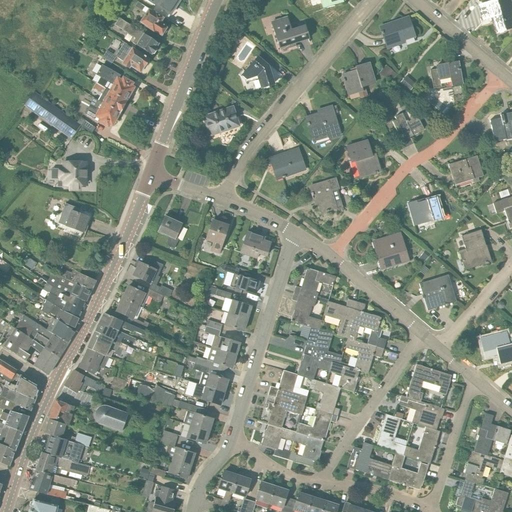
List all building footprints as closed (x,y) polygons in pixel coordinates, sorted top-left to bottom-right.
[(146,0),(153,5),(171,15),(180,0),(146,0)] [(511,5),(510,0),(496,0),(480,5),(483,19),(492,17),(497,32),(511,28),(511,5)] [(138,2),(135,7),(142,11),(145,7),(138,2)] [(149,9),(139,23),(146,27),(146,28),(153,32),(152,32),(154,34),(155,33),(162,37),(164,34),(165,34),(167,31),(166,30),(168,27),(162,22),(164,19),(149,9)] [(409,16),(378,26),(381,32),(386,48),(416,37),(409,16)] [(287,18),(271,23),(281,51),(296,47),(295,43),(309,39),(303,22),(297,24),(298,29),(292,31),(287,18)] [(119,19),(115,25),(135,39),(132,43),(151,55),(152,54),(154,54),(156,50),(155,49),(159,44),(144,34),(127,23),(127,24),(119,19)] [(117,57),(116,58),(123,62),(122,64),(130,69),(131,67),(140,73),(144,67),(146,67),(149,63),(148,60),(149,60),(131,48),(124,44),(120,51),(117,57)] [(107,50),(103,56),(113,63),(116,58),(117,57),(107,50)] [(258,57),(245,72),(252,79),(258,77),(261,88),(274,84),(268,66),(258,57)] [(438,70),(430,71),(433,88),(441,87),(452,85),(452,86),(463,84),(459,65),(460,65),(459,61),(437,65),(438,70)] [(356,71),(342,76),(348,96),(363,92),(362,88),(375,84),(369,64),(355,68),(356,71)] [(102,65),(96,75),(100,78),(97,83),(96,83),(101,86),(105,89),(126,101),(127,100),(129,100),(131,96),(130,95),(134,88),(133,86),(132,85),(133,82),(123,76),(121,79),(119,78),(120,76),(102,65)] [(401,80),(410,88),(415,82),(407,74),(401,80)] [(96,83),(93,88),(98,92),(101,86),(96,83)] [(105,89),(98,101),(119,113),(120,112),(122,112),(124,108),(123,106),(126,101),(105,89)] [(34,92),(24,105),(31,110),(71,139),(82,125),(34,92)] [(93,98),(85,114),(108,127),(109,124),(111,125),(113,125),(116,119),(118,119),(120,115),(119,114),(119,113),(98,101),(93,98)] [(322,113),(306,117),(312,138),(327,134),(329,140),(341,136),(331,106),(321,110),(322,113)] [(232,108),(204,117),(210,135),(238,126),(232,108)] [(399,135),(392,138),(397,147),(400,150),(414,144),(410,137),(419,132),(418,129),(422,127),(416,114),(409,118),(411,120),(408,121),(408,120),(406,121),(402,113),(395,117),(396,120),(392,122),(399,135)] [(501,118),(490,120),(495,142),(511,138),(511,114),(509,115),(509,113),(500,115),(501,118)] [(367,140),(345,146),(350,164),(356,162),(360,177),(374,173),(374,174),(377,173),(377,172),(380,171),(375,154),(372,155),(367,140)] [(276,164),(272,166),(277,180),(305,170),(298,149),(273,158),(276,164)] [(477,156),(448,165),(454,183),(455,185),(456,189),(479,182),(478,178),(483,176),(477,156)] [(54,160),(54,186),(69,186),(69,189),(79,188),(79,185),(86,184),(86,177),(88,177),(88,173),(86,173),(85,164),(84,164),(83,161),(54,160)] [(511,174),(505,169),(500,176),(511,185),(511,184),(511,174)] [(336,178),(310,187),(312,193),(311,193),(312,199),(317,198),(321,213),(337,209),(337,211),(344,209),(338,190),(339,189),(336,178)] [(511,196),(492,203),(496,213),(504,210),(510,228),(511,227),(511,196)] [(416,201),(407,203),(414,226),(442,218),(436,197),(417,203),(416,201)] [(60,217),(57,224),(65,227),(85,235),(93,214),(65,203),(60,217)] [(166,217),(159,232),(169,237),(167,240),(167,241),(167,242),(167,243),(168,244),(169,245),(168,246),(174,249),(177,243),(179,240),(175,239),(182,225),(174,221),(175,218),(170,215),(168,219),(166,217)] [(213,221),(206,241),(213,243),(210,252),(218,254),(228,226),(213,221)] [(481,230),(461,237),(471,268),(484,264),(484,265),(488,263),(491,262),(481,230)] [(244,242),(240,254),(257,260),(259,254),(266,257),(270,244),(264,241),(265,238),(253,234),(252,234),(251,234),(250,234),(249,234),(248,234),(247,235),(246,235),(245,236),(244,236),(244,237),(243,237),(243,238),(242,239),(242,240),(244,242)] [(400,234),(373,242),(381,269),(408,261),(400,234)] [(425,251),(421,256),(426,260),(430,255),(425,251)] [(137,269),(134,276),(151,284),(154,276),(157,277),(163,265),(150,259),(147,266),(138,262),(135,268),(137,269)] [(225,265),(223,271),(234,274),(230,287),(254,295),(258,282),(238,275),(239,269),(225,265)] [(424,267),(420,272),(424,276),(428,270),(424,267)] [(295,287),(293,293),(316,300),(318,293),(316,293),(319,282),(332,286),(335,277),(306,268),(301,288),(295,287)] [(62,270),(59,276),(91,290),(96,281),(88,278),(79,273),(73,270),(72,273),(62,270)] [(53,273),(46,283),(47,283),(52,287),(56,288),(60,290),(70,295),(86,302),(91,290),(59,276),(53,273)] [(448,275),(421,283),(426,298),(430,310),(439,307),(456,302),(448,275)] [(47,283),(43,290),(49,293),(56,297),(61,299),(61,300),(82,310),(86,302),(70,295),(60,290),(56,288),(52,287),(47,283)] [(151,284),(149,289),(162,296),(166,288),(161,286),(160,288),(151,284)] [(123,292),(121,298),(140,307),(143,309),(149,297),(146,295),(129,287),(125,293),(123,292)] [(146,295),(149,297),(155,300),(154,301),(158,304),(162,296),(149,289),(146,295)] [(217,290),(216,296),(230,300),(231,294),(217,290)] [(49,293),(46,300),(62,309),(61,311),(78,319),(82,310),(61,300),(61,299),(56,297),(49,293)] [(297,302),(291,322),(293,323),(319,330),(322,321),(308,317),(311,306),(314,307),(316,300),(293,293),(291,300),(297,302)] [(120,305),(117,312),(134,320),(140,307),(121,298),(118,304),(120,305)] [(45,300),(40,311),(48,316),(49,313),(56,318),(55,319),(58,321),(74,328),(78,319),(61,311),(62,309),(46,300),(45,300)] [(232,300),(228,313),(247,319),(251,306),(232,300)] [(328,302),(323,316),(341,321),(336,336),(346,338),(356,303),(348,300),(346,307),(328,302)] [(356,303),(346,338),(347,339),(347,338),(355,341),(359,327),(370,331),(366,344),(383,349),(386,341),(378,338),(381,330),(379,329),(382,319),(363,313),(365,305),(356,303)] [(228,313),(224,325),(243,332),(247,319),(228,313)] [(104,314),(100,323),(118,331),(120,328),(132,333),(133,331),(142,335),(144,332),(132,326),(104,314)] [(24,316),(20,322),(16,329),(15,329),(27,336),(40,346),(59,358),(63,350),(68,343),(50,332),(47,330),(46,331),(40,327),(41,326),(24,316)] [(53,318),(47,330),(50,332),(68,343),(75,332),(58,321),(55,319),(55,320),(53,318)] [(135,319),(132,326),(144,332),(145,332),(149,324),(144,322),(143,323),(135,319)] [(208,320),(206,326),(220,331),(222,325),(208,320)] [(100,323),(95,332),(121,343),(123,338),(134,343),(136,339),(118,331),(100,323)] [(319,330),(293,323),(289,335),(306,341),(302,354),(304,355),(331,363),(339,365),(342,355),(327,351),(332,334),(319,330)] [(15,354),(27,336),(15,329),(16,329),(10,325),(3,338),(8,341),(4,347),(15,354)] [(206,326),(204,333),(214,335),(216,336),(219,337),(220,331),(206,326)] [(95,332),(92,339),(94,340),(95,340),(103,344),(109,346),(118,350),(118,348),(121,343),(95,332)] [(508,340),(506,332),(480,339),(485,358),(497,355),(500,365),(511,361),(511,343),(511,340),(508,340)] [(235,356),(239,343),(219,337),(216,336),(214,335),(210,348),(216,350),(235,356)] [(59,358),(40,346),(27,336),(15,354),(15,355),(26,362),(30,356),(26,353),(31,346),(42,354),(34,367),(48,375),(59,358)] [(381,358),(383,349),(366,344),(355,341),(347,338),(347,339),(344,348),(359,352),(354,369),(339,365),(354,370),(359,372),(367,374),(368,374),(373,356),(381,358)] [(120,357),(123,350),(118,348),(118,350),(109,346),(103,344),(95,340),(94,340),(92,339),(88,348),(106,357),(106,356),(110,358),(113,353),(120,357)] [(106,357),(88,348),(83,359),(104,369),(109,358),(106,357)] [(231,368),(235,356),(216,350),(213,362),(212,362),(231,368)] [(329,372),(331,363),(304,355),(301,365),(300,365),(297,375),(312,380),(313,380),(316,368),(329,372)] [(197,357),(196,359),(195,363),(211,368),(212,362),(213,362),(197,357)] [(94,375),(98,366),(83,359),(78,368),(94,375)] [(15,370),(0,360),(0,377),(3,379),(10,383),(17,371),(16,370),(15,370)] [(209,374),(211,368),(195,363),(193,369),(204,373),(209,374)] [(353,393),(354,392),(357,382),(356,382),(359,372),(354,370),(339,365),(331,363),(329,372),(341,375),(337,387),(337,388),(340,389),(353,393)] [(445,396),(451,378),(432,371),(432,370),(416,365),(406,397),(420,402),(420,401),(423,393),(419,392),(423,380),(434,383),(434,384),(437,385),(437,384),(440,385),(438,393),(445,396)] [(102,396),(105,388),(96,384),(96,382),(84,376),(74,371),(64,386),(66,386),(62,398),(79,405),(83,393),(87,386),(96,390),(95,393),(102,396)] [(291,392),(297,375),(284,371),(278,389),(271,386),(268,395),(304,406),(307,397),(291,392)] [(224,393),(228,380),(209,374),(204,373),(200,385),(224,393)] [(24,394),(31,382),(20,376),(16,386),(15,386),(9,383),(10,383),(3,379),(9,383),(7,386),(13,389),(24,394)] [(126,387),(127,382),(125,381),(114,377),(112,383),(126,387)] [(220,405),(224,393),(200,385),(182,379),(180,386),(203,394),(201,400),(220,405)] [(337,387),(313,380),(312,380),(309,389),(322,393),(319,403),(316,403),(314,409),(337,416),(339,410),(334,408),(340,389),(337,388),(337,387)] [(35,400),(39,391),(37,386),(31,382),(24,394),(35,400)] [(126,387),(112,383),(110,389),(124,394),(126,387)] [(35,400),(24,394),(13,389),(7,386),(7,388),(9,389),(5,398),(16,402),(15,405),(18,406),(31,412),(35,400)] [(304,406),(268,395),(265,404),(268,405),(266,411),(271,413),(267,424),(281,428),(286,411),(301,416),(304,406)] [(5,398),(0,396),(0,409),(9,413),(8,415),(2,412),(0,417),(0,419),(3,420),(2,424),(23,431),(28,417),(16,413),(18,406),(15,405),(16,402),(5,398)] [(420,402),(406,397),(401,396),(398,405),(415,411),(411,423),(421,426),(425,427),(436,431),(436,430),(441,415),(443,415),(445,409),(420,401),(420,402)] [(73,411),(75,407),(55,400),(49,419),(57,422),(66,425),(68,426),(72,415),(69,414),(70,411),(73,411)] [(192,412),(194,406),(174,400),(173,405),(178,407),(178,408),(188,411),(192,412)] [(121,432),(127,414),(106,406),(105,406),(102,406),(100,407),(99,407),(97,409),(95,412),(95,413),(95,417),(95,419),(96,420),(97,422),(100,424),(121,432)] [(335,423),(337,416),(314,409),(312,417),(315,418),(312,428),(298,424),(296,433),(324,441),(330,422),(335,423)] [(212,419),(193,413),(190,426),(209,432),(212,419)] [(506,430),(490,426),(493,416),(485,414),(481,428),(479,428),(477,436),(479,436),(474,451),(487,456),(487,455),(488,456),(492,440),(506,445),(511,431),(506,429),(506,430)] [(402,455),(405,446),(393,442),(400,419),(386,415),(376,447),(396,453),(402,455)] [(72,436),(63,434),(66,425),(57,422),(49,419),(45,433),(52,435),(70,441),(72,436)] [(2,424),(0,423),(0,428),(2,430),(0,435),(0,444),(16,451),(23,431),(2,424)] [(293,442),(296,433),(281,428),(267,424),(268,425),(265,434),(264,434),(261,445),(275,450),(274,456),(287,460),(290,452),(283,450),(283,452),(277,450),(280,439),(293,442)] [(205,444),(209,432),(190,426),(186,438),(205,444)] [(425,427),(421,426),(419,431),(424,432),(418,450),(405,446),(402,455),(424,462),(428,463),(430,464),(440,431),(436,430),(436,431),(425,427)] [(176,441),(178,436),(164,431),(162,437),(176,441)] [(324,442),(324,441),(296,433),(293,442),(304,446),(301,457),(295,455),(296,454),(290,452),(287,460),(301,464),(303,458),(318,463),(321,452),(320,451),(323,442),(324,442)] [(86,447),(89,438),(75,434),(74,438),(77,439),(76,443),(78,444),(86,447)] [(70,441),(52,435),(45,454),(61,459),(72,462),(78,444),(76,443),(70,441)] [(511,435),(503,460),(499,473),(511,477),(511,435)] [(174,448),(174,447),(176,441),(162,437),(160,443),(169,446),(174,448)] [(387,480),(391,465),(369,458),(373,445),(364,442),(360,455),(351,453),(347,467),(387,480)] [(0,463),(10,467),(16,451),(0,444),(0,463)] [(174,448),(169,446),(165,458),(171,460),(191,466),(195,453),(174,447),(174,448)] [(487,456),(474,451),(472,451),(466,470),(465,469),(464,474),(467,474),(465,480),(474,483),(482,486),(484,479),(482,479),(486,465),(500,470),(499,473),(503,460),(488,456),(487,455),(487,456)] [(88,477),(90,466),(72,462),(61,459),(45,454),(42,453),(36,470),(54,475),(56,467),(61,468),(61,470),(88,477)] [(424,462),(402,455),(396,453),(392,466),(387,480),(420,490),(428,463),(427,465),(420,463),(417,474),(401,468),(405,456),(424,462)] [(187,479),(191,466),(171,460),(167,473),(187,479)] [(151,467),(150,474),(154,475),(164,478),(166,472),(151,467)] [(77,481),(54,475),(36,470),(32,480),(50,485),(51,480),(53,482),(72,487),(73,486),(76,486),(77,481)] [(231,474),(224,471),(219,488),(226,491),(223,499),(222,500),(215,498),(213,504),(227,509),(229,501),(232,494),(238,474),(232,472),(231,474)] [(245,498),(250,480),(243,478),(244,475),(238,474),(232,494),(245,498)] [(48,490),(50,485),(32,480),(29,491),(36,492),(52,496),(77,502),(77,495),(51,489),(48,490)] [(482,486),(474,483),(465,480),(460,498),(458,498),(456,505),(462,508),(461,511),(465,511),(487,511),(491,501),(481,498),(480,501),(470,498),(475,483),(482,486)] [(269,485),(261,483),(256,500),(269,505),(275,485),(269,483),(269,485)] [(269,505),(281,509),(282,509),(285,498),(288,491),(280,489),(281,487),(275,485),(269,505)] [(172,501),(175,491),(175,490),(163,486),(160,497),(157,496),(153,510),(158,511),(173,511),(176,503),(172,501)] [(502,511),(508,493),(495,489),(489,488),(489,489),(494,491),(491,501),(487,511),(502,511)] [(50,504),(52,496),(36,492),(34,500),(33,500),(33,501),(31,502),(30,506),(31,507),(29,511),(56,511),(58,506),(50,504)] [(299,493),(296,502),(293,511),(296,511),(307,511),(312,495),(307,494),(306,496),(299,493)] [(319,500),(312,498),(313,496),(312,495),(307,511),(321,511),(325,500),(320,498),(319,500)] [(336,511),(338,506),(331,504),(332,501),(325,500),(321,511),(336,511)] [(252,511),(256,503),(250,501),(245,511),(252,511)]
